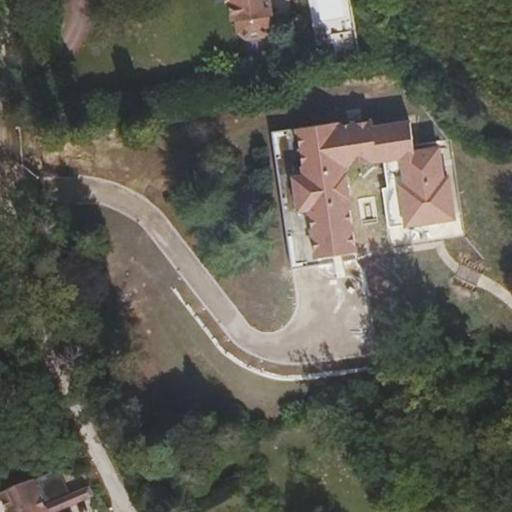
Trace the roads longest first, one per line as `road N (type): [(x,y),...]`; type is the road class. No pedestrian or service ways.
road 1 (residential): [(0,223),(26,322),(128,511)]
road 2 (track): [(411,0),(425,27),(479,79),(511,95)]
